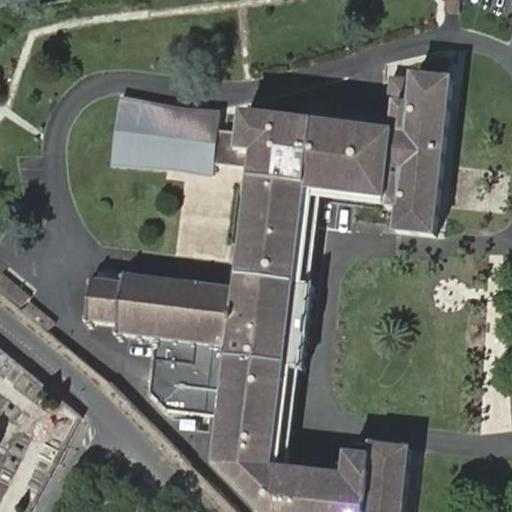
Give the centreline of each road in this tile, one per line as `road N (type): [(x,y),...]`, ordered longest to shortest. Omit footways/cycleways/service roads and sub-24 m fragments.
road 1 (tertiary): [(121,425),(0,322)]
road 2 (tertiary): [(205,511),(121,425)]
